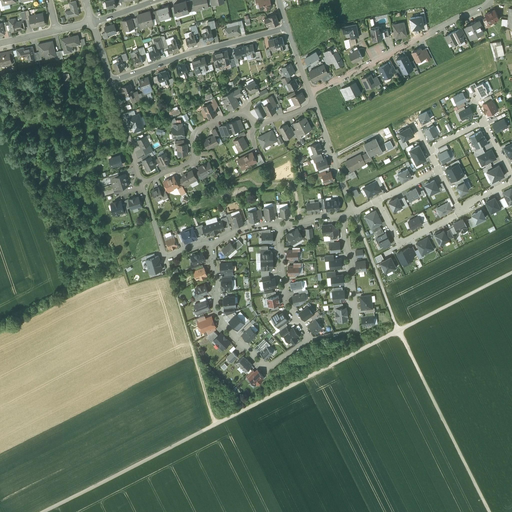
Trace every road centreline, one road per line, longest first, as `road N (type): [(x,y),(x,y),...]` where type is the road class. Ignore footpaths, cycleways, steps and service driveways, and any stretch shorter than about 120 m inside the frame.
road 1 (track): [(511,273),(214,424)]
road 2 (track): [(353,211),(395,325),(488,511)]
road 3 (residential): [(310,92),(490,0)]
road 4 (residential): [(310,339),(267,369),(224,326),(213,240)]
road 5 (track): [(214,424),(43,511)]
road 6 (residential): [(112,82),(286,28)]
road 7 (residential): [(342,216),(357,330),(310,339)]
road 8 (residential): [(142,185),(190,164),(202,126),(244,112),(255,125)]
road 9 (residential): [(279,223),(290,311),(310,339)]
road 10 (residential): [(459,208),(400,243),(377,200)]
